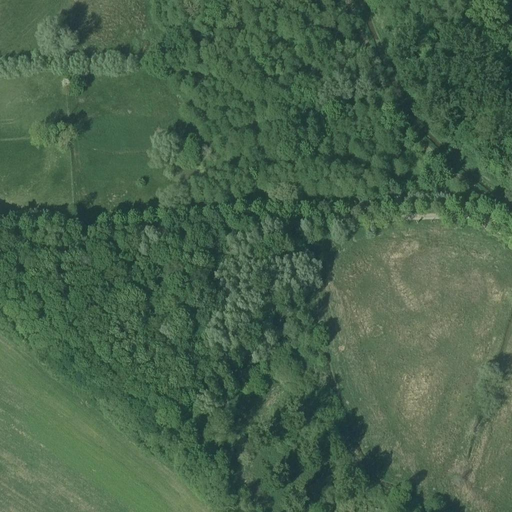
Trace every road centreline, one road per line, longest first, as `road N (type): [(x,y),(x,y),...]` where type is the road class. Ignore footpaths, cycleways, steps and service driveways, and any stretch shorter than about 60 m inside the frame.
road 1 (unclassified): [(0,236),(477,217),(511,237)]
road 2 (track): [(350,0),(402,118),(456,179),(493,205),(490,222)]
